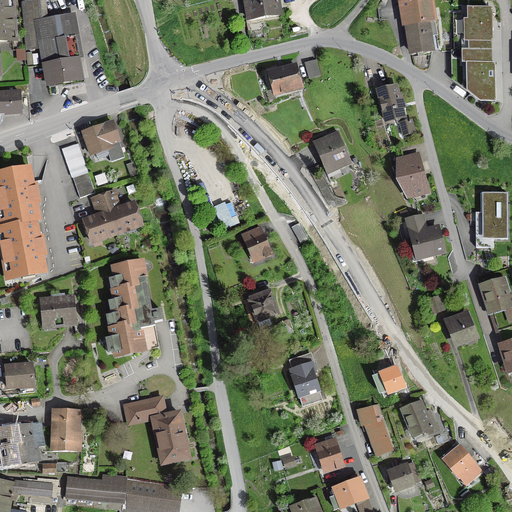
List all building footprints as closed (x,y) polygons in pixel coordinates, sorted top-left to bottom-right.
[(283,17),(280,0),(245,0),(249,22),(283,17)] [(401,0),(406,26),(433,22),(429,0),(401,0)] [(0,21),(10,21),(8,1),(0,1),(0,21)] [(493,50),(492,8),(468,9),(469,51),(493,50)] [(0,42),(12,41),(10,21),(0,21),(0,42)] [(410,54),(431,51),(427,23),(433,22),(406,26),(410,54)] [(69,23),(37,29),(47,85),(79,79),(69,23)] [(36,57),(28,58),(29,67),(36,67),(36,57)] [(308,79),(319,76),(315,61),(304,64),(308,79)] [(271,84),(274,95),(300,87),(294,66),(268,74),(268,78),(269,81),(271,84)] [(397,95),(395,87),(377,92),(385,122),(395,120),(396,124),(398,125),(400,124),(403,136),(413,134),(410,121),(404,123),(402,118),(403,118),(401,109),(403,109),(399,95),(397,95)] [(0,115),(20,114),(19,93),(0,94),(0,115)] [(110,149),(109,145),(118,142),(111,124),(101,127),(103,131),(98,132),(97,129),(90,131),(92,134),(83,137),(90,156),(110,149)] [(336,135),(314,145),(324,167),(323,167),(326,175),(339,169),(338,167),(348,163),(336,135)] [(408,199),(427,193),(416,155),(397,160),(400,169),(398,169),(398,181),(403,190),(405,190),(408,199)] [(0,228),(39,220),(28,167),(0,172),(0,228)] [(76,192),(92,187),(87,174),(72,179),(76,192)] [(94,193),(92,187),(76,192),(79,199),(94,194),(94,193)] [(114,198),(112,193),(92,200),(98,217),(108,213),(118,210),(116,203),(117,202),(116,199),(114,198)] [(506,194),(484,194),(484,218),(478,218),(478,226),(475,226),(475,248),(489,248),(489,240),(507,240),(506,194)] [(136,213),(133,205),(118,210),(108,213),(116,235),(140,226),(137,217),(138,216),(137,214),(136,213)] [(91,243),(100,240),(116,235),(108,213),(98,217),(83,222),(86,231),(86,232),(87,234),(88,234),(91,243)] [(436,229),(424,232),(421,217),(406,221),(410,236),(411,236),(414,247),(409,249),(413,262),(421,260),(420,257),(442,252),(436,229)] [(50,274),(39,220),(0,228),(0,252),(6,282),(50,274)] [(299,225),(292,229),(300,243),(307,239),(299,225)] [(262,260),(271,256),(259,228),(242,236),(252,260),(260,257),(262,260)] [(158,327),(145,262),(110,269),(112,281),(116,300),(111,301),(117,328),(112,329),(117,358),(148,352),(144,329),(158,327)] [(502,281),(481,287),(490,312),(506,307),(507,310),(504,310),(508,322),(511,320),(511,299),(511,298),(508,299),(502,281)] [(271,295),(269,291),(251,297),(252,301),(249,302),(249,306),(250,310),(253,312),(256,322),(276,315),(269,295),(271,295)] [(428,300),(434,314),(443,311),(437,297),(428,300)] [(41,301),(44,329),(74,325),(71,298),(41,301)] [(456,345),(466,341),(468,346),(476,342),(464,313),(446,320),(456,345)] [(285,334),(292,332),(288,320),(281,322),(285,334)] [(511,342),(500,346),(509,371),(511,370),(511,342)] [(314,371),(313,371),(310,364),(290,370),(299,397),(317,391),(312,375),(315,374),(314,371)] [(34,393),(31,365),(5,368),(7,389),(19,388),(20,394),(34,393)] [(388,394),(403,387),(395,368),(380,374),(388,394)] [(165,417),(161,399),(124,407),(128,425),(154,420),(163,464),(188,458),(178,414),(165,417)] [(432,419),(427,421),(420,403),(402,411),(412,437),(427,431),(429,435),(437,432),(432,419)] [(362,431),(366,430),(376,457),(391,451),(377,406),(357,411),(362,431)] [(76,452),(78,411),(53,410),(51,452),(76,452)] [(32,425),(31,424),(17,426),(19,437),(26,457),(24,457),(25,466),(38,464),(36,447),(43,446),(39,424),(32,425)] [(0,428),(0,453),(2,468),(25,466),(24,457),(26,457),(19,437),(17,426),(0,428)] [(335,445),(333,440),(318,445),(319,450),(317,451),(323,471),(328,469),(329,472),(342,468),(335,445)] [(470,462),(459,448),(444,461),(458,477),(468,468),(472,472),(479,466),(474,459),(470,462)] [(283,461),(286,468),(295,465),(293,458),(283,461)] [(275,472),(283,469),(280,461),(273,463),(275,472)] [(55,466),(42,466),(42,473),(55,473),(65,473),(65,463),(57,463),(55,466)] [(413,485),(413,484),(417,482),(415,476),(410,478),(406,466),(388,472),(395,492),(413,485)] [(164,476),(164,475),(126,469),(125,479),(103,477),(102,482),(67,479),(65,499),(122,504),(121,511),(124,511),(155,511),(158,485),(162,485),(164,476)] [(355,501),(364,498),(358,481),(335,490),(337,496),(330,499),(334,510),(355,501)] [(0,511),(7,511),(9,503),(10,500),(14,501),(16,494),(50,497),(51,485),(22,483),(21,487),(0,482),(0,511)] [(372,511),(366,497),(364,498),(355,501),(359,511),(372,511)] [(292,511),(318,511),(314,499),(290,508),(292,511)]
